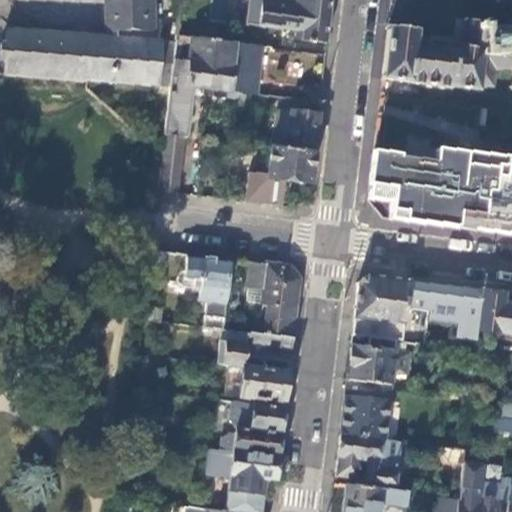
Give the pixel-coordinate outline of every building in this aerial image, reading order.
[(102,0),(104,39),(113,40),(113,31),(151,30),(149,0),(102,0)] [(289,0),(288,5),(258,1),(255,26),(299,32),(298,40),(312,42),(324,44),(328,0),(289,0)] [(414,28),(386,24),(383,54),(380,79),(411,81),(476,89),(477,86),(491,86),(493,69),(511,69),(511,82),(506,87),(509,89),(511,87),(511,0),(493,0),(494,1),(510,1),(510,25),(492,24),(492,20),(461,17),(458,44),(413,38),(414,28)] [(170,59),(172,44),(113,40),(104,39),(3,31),(2,45),(0,44),(0,61),(1,62),(0,73),(0,77),(82,83),(82,82),(167,88),(170,59)] [(212,39),(189,36),(185,61),(170,59),(167,88),(161,135),(181,138),(185,138),(190,88),(205,90),(212,39)] [(258,95),(264,47),(234,43),(234,42),(212,39),(205,90),(210,90),(215,91),(214,96),(220,97),(219,98),(234,100),(237,93),(247,94),(258,95)] [(491,86),(506,87),(511,82),(511,69),(493,69),(491,86)] [(313,130),(315,114),(288,111),(275,110),(270,149),(310,154),(313,130)] [(181,138),(161,135),(159,157),(154,191),(175,193),(181,138)] [(270,149),(267,149),(263,179),(294,183),(307,185),(310,154),(270,149)] [(511,168),(433,160),(424,159),(424,165),(372,160),(368,199),(396,202),(395,218),(511,230),(511,168)] [(184,256),(181,279),(192,280),(191,288),(193,291),(198,291),(197,300),(205,301),(202,329),(219,331),(228,261),(184,256)] [(286,269),(250,264),(247,289),(261,290),(260,303),(260,305),(264,306),(260,337),(288,341),(291,307),(295,280),(286,269)] [(355,294),(352,318),(402,324),(404,308),(407,281),(365,276),(356,282),(355,294)] [(453,286),(407,281),(404,308),(425,311),(424,317),(454,321),(452,336),(475,338),(476,334),(481,290),(453,286)] [(247,289),(245,301),(260,303),(261,290),(247,289)] [(511,306),(500,305),(502,292),(481,290),(476,334),(511,338),(511,306)] [(402,324),(352,318),(350,335),(366,337),(393,339),(399,340),(402,324)] [(222,343),(219,367),(225,368),(284,375),(285,360),(288,341),(260,337),(245,335),(244,346),(222,343)] [(365,347),(348,345),(347,355),(344,380),(388,385),(390,371),(392,355),(393,339),(366,337),(365,347)] [(401,356),(392,355),(390,371),(400,371),(401,356)] [(282,392),(284,375),(225,368),(221,397),(280,405),(282,392)] [(386,400),(388,385),(344,380),(342,397),(338,434),(381,439),(386,400)] [(399,402),(386,400),(381,439),(396,441),(399,402)] [(511,402),(508,402),(494,410),(493,417),(511,419),(511,402)] [(216,452),(274,459),(277,434),(280,409),(228,403),(226,422),(231,429),(231,435),(225,434),(217,439),(216,452)] [(511,419),(493,417),(491,431),(511,433),(511,419)] [(127,439),(140,441),(141,427),(129,426),(127,439)] [(336,450),(333,476),(353,479),(352,486),(391,491),(397,441),(396,441),(381,439),(338,434),(336,450)] [(461,459),(462,449),(450,447),(449,457),(461,459)] [(274,459),(216,452),(204,451),(202,470),(211,471),(206,510),(220,511),(256,511),(260,480),(271,481),(274,459)] [(480,464),(460,462),(456,499),(454,511),(497,511),(498,502),(507,502),(509,485),(510,477),(500,476),(499,483),(478,480),(480,464)] [(402,507),(404,492),(391,491),(352,486),(342,485),(339,511),(373,511),(375,503),(402,507)] [(438,496),(435,511),(454,511),(456,499),(438,496)]
